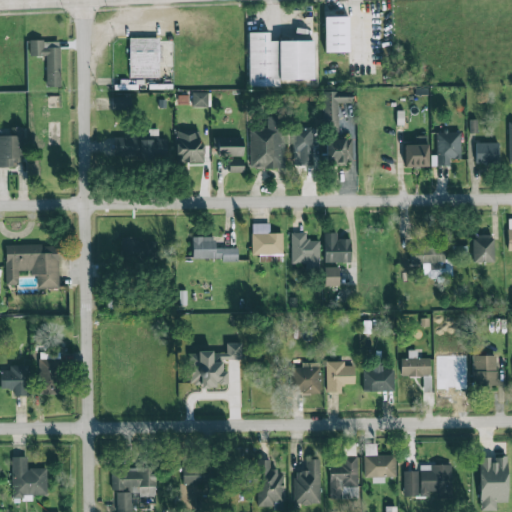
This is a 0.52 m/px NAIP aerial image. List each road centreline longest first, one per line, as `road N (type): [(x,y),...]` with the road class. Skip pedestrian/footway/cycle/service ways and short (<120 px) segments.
road 1 (residential): [(0,207),(511,199)]
road 2 (residential): [(0,426),(511,419)]
road 3 (residential): [(85,0),(91,511)]
